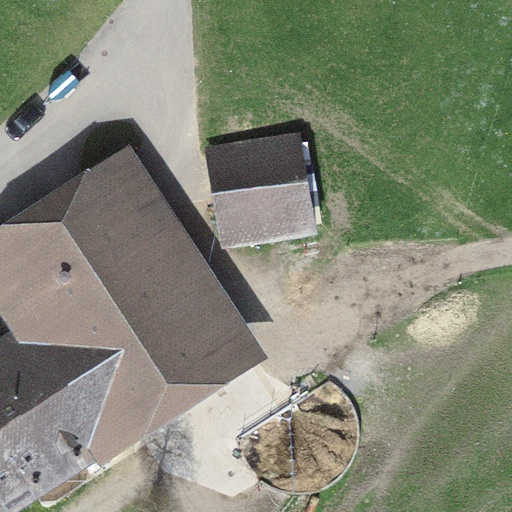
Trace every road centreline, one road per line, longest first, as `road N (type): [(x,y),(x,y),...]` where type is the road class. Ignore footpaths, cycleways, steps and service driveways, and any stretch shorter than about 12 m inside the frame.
road 1 (track): [(162,54),(162,128),(173,179),(206,246),(255,309),(284,327),(329,325),(384,290)]
road 2 (track): [(165,0),(162,54),(125,73),(0,183)]
road 3 (track): [(511,256),(384,290)]
